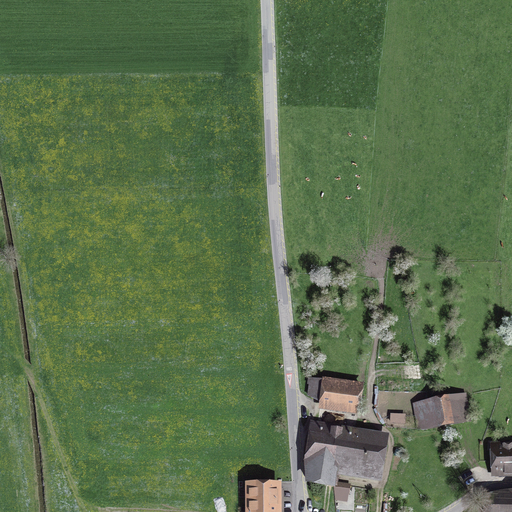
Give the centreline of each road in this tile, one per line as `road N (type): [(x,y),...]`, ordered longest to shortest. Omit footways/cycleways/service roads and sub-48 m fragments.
road 1 (unclassified): [(267,0),(273,224),(301,511)]
road 2 (track): [(23,365),(83,511)]
